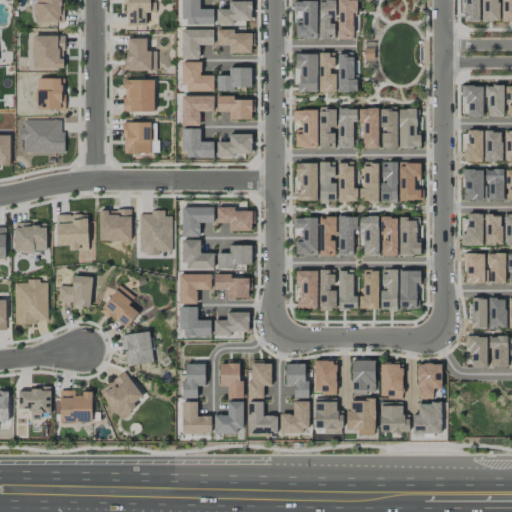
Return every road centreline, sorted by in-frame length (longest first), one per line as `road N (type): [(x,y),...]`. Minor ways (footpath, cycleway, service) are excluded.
road 1 (secondary): [(73,492),(419,492)]
road 2 (residential): [(274,331),(276,0)]
road 3 (residential): [(435,330),(442,305),(442,0)]
road 4 (residential): [(276,180),(95,179),(0,193)]
road 5 (residential): [(95,179),(95,0)]
road 6 (residential): [(274,331),(425,338),(435,330)]
road 7 (residential): [(210,408),(213,352),(254,348),(274,331)]
